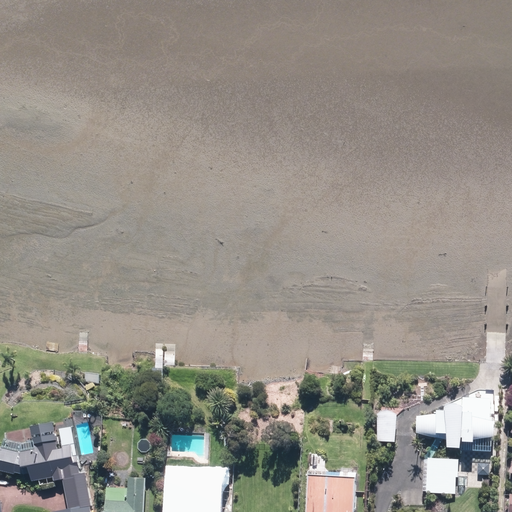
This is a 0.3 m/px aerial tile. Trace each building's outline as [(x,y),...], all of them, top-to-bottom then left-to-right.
[(162,368),(152,368),(152,377),(162,377),(162,368)] [(100,374),(84,373),(84,384),(100,385),(100,374)] [(497,399),(470,397),(469,405),(456,404),(456,411),(444,410),(444,413),(420,416),(420,432),(454,440),(453,447),(466,448),(466,441),(480,442),(480,439),(498,436),(499,421),(495,421),(497,399)] [(392,409),(381,414),(380,441),(397,441),(401,414),(392,409)] [(61,449),(58,436),(55,437),(52,423),(29,427),(33,449),(22,451),(4,447),(2,453),(0,452),(0,467),(26,474),(27,481),(58,475),(58,479),(64,478),(68,506),(54,508),(55,511),(93,511),(91,503),(95,502),(88,468),(78,470),(73,444),(64,446),(64,448),(61,449)] [(87,424),(73,427),(80,457),(94,454),(87,424)] [(461,460),(433,459),(431,492),(456,493),(457,476),(460,477),(461,460)] [(356,511),(359,477),(311,475),(309,511),(356,511)] [(146,511),(148,478),(132,477),(132,489),(110,488),(108,511),(146,511)] [(268,488),(255,487),(253,511),(287,511),(288,488),(277,487),(277,481),(268,481),(268,488)] [(223,511),(225,489),(177,486),(176,510),(173,509),(173,511),(223,511)]
